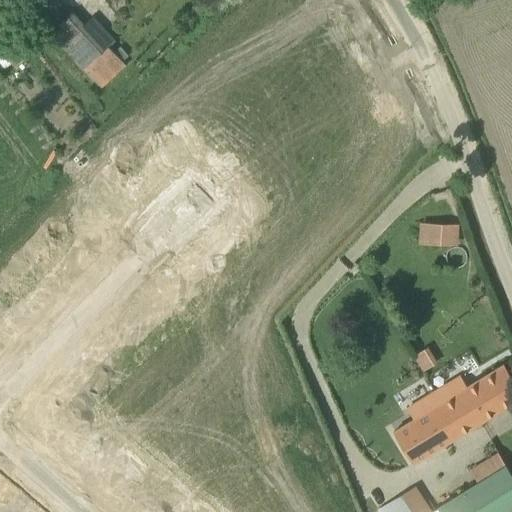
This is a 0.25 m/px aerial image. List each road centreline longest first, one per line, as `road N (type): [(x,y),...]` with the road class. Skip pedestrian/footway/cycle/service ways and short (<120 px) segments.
road 1 (unclassified): [(511,292),(427,66),(389,0)]
road 2 (residential): [(0,405),(199,196)]
